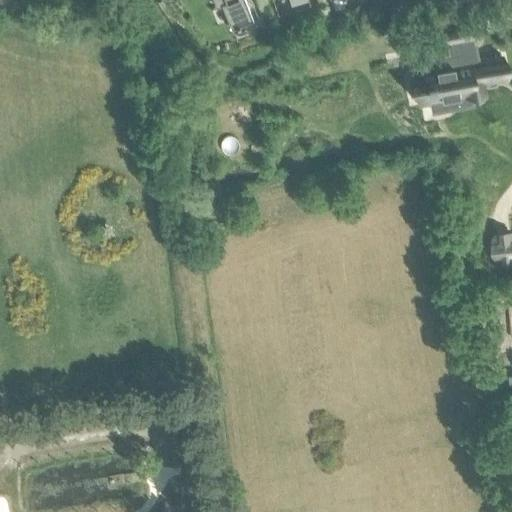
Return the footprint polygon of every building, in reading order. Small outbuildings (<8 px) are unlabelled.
[(212,0),(215,8),(221,6),(230,29),(237,26),(237,28),(241,27),(240,25),(255,19),(246,0),(212,0)] [(424,66),(427,82),(424,83),(425,87),(428,86),(431,103),(433,110),(471,102),(470,96),(469,93),(483,90),(481,80),(505,75),(501,54),(477,58),(473,37),(475,37),(472,22),(444,28),(446,42),(448,42),(449,43),(450,53),(422,59),(424,66)] [(339,51),(320,52),(321,62),(339,61),(339,51)] [(495,259),(511,257),(511,242),(510,230),(492,232),(495,259)] [(511,310),(487,312),(487,316),(488,329),(511,327),(511,310)]
